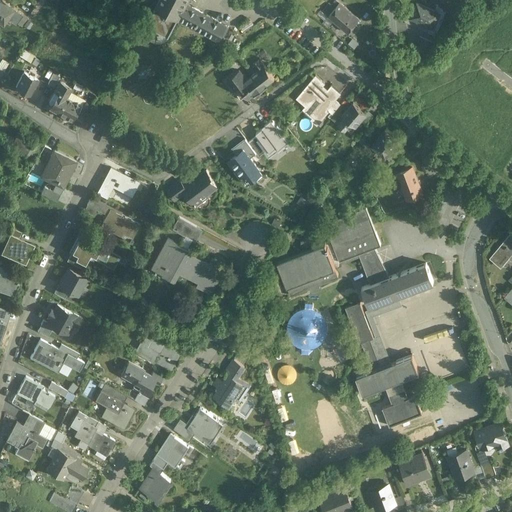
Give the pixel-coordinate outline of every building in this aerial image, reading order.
[(22,11),(5,0),(0,0),(0,19),(3,22),(7,15),(16,21),(22,11)] [(166,35),(169,32),(179,13),(220,34),(222,30),(224,31),(229,22),(227,20),(189,0),(157,0),(147,20),(146,24),(147,29),(149,33),(153,36),(157,37),(161,37),(166,35)] [(333,0),(332,3),(329,1),(322,9),(328,14),(339,0),(333,0)] [(360,15),(340,0),(339,0),(328,14),(348,30),(360,15)] [(435,9),(417,2),(412,16),(428,22),(430,17),(432,17),(435,9)] [(28,15),(22,11),(16,21),(21,25),(28,15)] [(432,39),(420,35),(417,42),(429,46),(432,39)] [(21,46),(18,53),(36,62),(40,55),(21,46)] [(265,62),(260,56),(253,61),(258,67),(252,72),(262,85),(275,75),(265,62)] [(134,59),(135,73),(149,73),(149,59),(134,59)] [(247,76),(240,66),(228,75),(235,85),(235,86),(239,83),(247,93),(249,95),(262,85),(252,72),(247,76)] [(38,78),(24,70),(15,85),(30,93),(34,85),(38,78)] [(59,74),(53,71),(47,82),(54,85),(59,74)] [(316,73),(296,96),(307,105),(312,110),(312,109),(317,113),(318,112),(319,112),(322,108),(322,107),(324,105),(327,108),(333,100),(324,92),(326,89),(322,85),(325,81),(316,73)] [(60,79),(55,87),(49,96),(53,98),(49,105),(58,110),(66,95),(67,95),(72,86),(60,79)] [(341,90),(332,82),(326,89),(324,92),(333,100),(335,98),(341,90)] [(247,93),(239,83),(235,86),(235,85),(233,86),(241,97),(247,93)] [(67,95),(66,95),(58,110),(72,118),(80,103),(67,95)] [(333,100),(327,108),(333,113),(341,102),(335,98),(333,100)] [(353,101),(342,114),(340,111),(339,112),(336,110),(331,117),(345,130),(352,122),(355,125),(366,112),(353,101)] [(13,121),(4,115),(5,113),(4,112),(1,127),(8,131),(13,121)] [(276,124),(271,118),(265,123),(266,124),(256,131),(258,134),(264,142),(263,143),(267,149),(269,151),(277,144),(279,147),(290,139),(278,123),(276,124)] [(40,135),(21,125),(11,143),(12,141),(31,151),(29,154),(30,154),(40,135)] [(391,130),(387,127),(374,142),(380,147),(378,149),(379,149),(385,155),(389,151),(398,139),(390,132),(391,130)] [(264,142),(258,134),(248,141),(256,151),(259,155),(267,149),(263,143),(264,142)] [(246,137),(236,145),(240,151),(247,159),(250,156),(256,151),(248,141),(246,137)] [(76,159),(53,147),(50,154),(53,155),(44,171),(56,178),(55,181),(56,181),(52,187),(59,190),(62,184),(76,159)] [(389,151),(385,155),(379,149),(374,155),(386,166),(395,156),(389,151)] [(250,156),(247,159),(240,151),(230,158),(243,175),(240,177),(245,184),(261,171),(250,156)] [(133,177),(110,165),(99,185),(109,190),(110,190),(109,190),(112,184),(125,191),(128,186),(134,190),(139,180),(135,178),(133,177)] [(422,191),(412,167),(397,172),(407,197),(422,191)] [(212,175),(207,169),(197,176),(196,174),(184,183),(181,186),(185,191),(189,197),(189,200),(191,202),(193,203),(195,204),(207,195),(206,193),(217,185),(210,176),(212,175)] [(180,179),(167,189),(174,199),(185,191),(181,186),(184,183),(180,179)] [(52,187),(49,185),(48,185),(45,192),(56,197),(59,190),(52,187)] [(109,190),(99,185),(97,190),(106,196),(109,190)] [(105,204),(90,196),(84,208),(93,213),(96,207),(100,209),(102,207),(103,207),(105,204)] [(140,223),(110,207),(103,220),(105,221),(106,220),(110,222),(109,225),(123,232),(122,235),(129,239),(131,241),(133,238),(132,237),(140,223)] [(366,208),(324,225),(332,244),(326,246),(335,268),(360,258),(375,252),(373,248),(374,248),(381,245),(366,208)] [(197,226),(179,216),(172,229),(190,238),(197,226)] [(21,228),(10,223),(7,229),(9,230),(10,230),(18,234),(21,228)] [(102,240),(82,229),(69,252),(85,260),(90,250),(110,261),(115,251),(101,243),(102,240)] [(18,234),(10,230),(9,230),(5,239),(8,240),(5,248),(19,254),(19,255),(21,256),(22,256),(27,258),(34,242),(23,237),(24,236),(18,234)] [(511,235),(510,233),(492,255),(501,263),(511,251),(511,235)] [(191,250),(168,237),(151,268),(156,270),(158,268),(176,278),(179,271),(198,281),(209,262),(190,251),(191,250)] [(325,244),(277,263),(290,296),(310,288),(311,292),(321,288),(319,285),(338,277),(335,268),(326,246),(325,244)] [(389,277),(374,248),(373,248),(375,252),(360,258),(370,285),(389,277)] [(85,260),(69,252),(67,257),(82,265),(85,260)] [(226,265),(212,257),(209,262),(198,281),(198,282),(212,290),(226,265)] [(370,285),(362,288),(369,307),(388,299),(390,304),(398,300),(396,296),(433,281),(426,263),(389,277),(370,285)] [(68,289),(78,295),(89,277),(68,265),(58,284),(68,289)] [(19,279),(5,273),(5,271),(0,269),(0,286),(14,292),(19,279)] [(65,295),(68,289),(58,284),(55,289),(65,295)] [(80,315),(57,302),(54,308),(51,306),(48,312),(50,314),(47,319),(53,323),(65,329),(70,319),(76,323),(80,315)] [(374,339),(360,303),(345,309),(359,345),(361,344),(372,371),(381,367),(370,340),(374,339)] [(53,323),(47,319),(43,317),(37,328),(48,333),(53,323)] [(181,350),(165,341),(152,334),(150,338),(146,345),(158,351),(154,358),(155,358),(171,367),(181,350)] [(58,346),(40,336),(30,354),(41,361),(43,358),(56,366),(57,362),(58,363),(61,359),(61,358),(60,358),(61,355),(64,357),(67,351),(58,346)] [(158,351),(146,345),(150,338),(145,336),(137,351),(154,360),(155,358),(154,358),(158,351)] [(79,351),(61,341),(58,346),(67,351),(76,356),(76,355),(79,351)] [(76,356),(67,351),(64,357),(61,355),(60,358),(61,358),(61,359),(79,369),(84,360),(76,355),(76,356)] [(245,358),(238,354),(235,358),(243,364),(245,360),(245,358)] [(372,371),(356,377),(363,394),(385,386),(392,404),(383,408),(389,425),(422,412),(415,395),(408,398),(401,379),(419,372),(412,355),(381,367),(372,371)] [(235,358),(234,358),(227,368),(230,370),(238,375),(238,374),(245,365),(243,364),(235,358)] [(151,373),(145,370),(145,369),(142,368),(143,367),(128,359),(121,372),(135,380),(132,385),(138,388),(137,388),(139,389),(134,397),(143,402),(156,379),(160,382),(162,378),(151,373)] [(165,373),(154,367),(151,373),(162,378),(165,373)] [(230,370),(224,380),(220,377),(216,384),(220,386),(214,394),(229,404),(234,397),(234,396),(234,395),(243,382),(236,377),(238,375),(230,370)] [(43,383),(26,374),(17,390),(27,395),(28,393),(35,397),(37,394),(49,401),(54,393),(49,390),(49,389),(47,388),(47,389),(42,386),(43,383)] [(250,383),(238,374),(238,375),(236,377),(243,382),(234,395),(234,396),(234,397),(239,400),(250,383)] [(60,384),(51,379),(48,384),(57,389),(60,384)] [(67,388),(60,384),(57,389),(64,393),(67,388)] [(112,393),(100,386),(95,397),(108,404),(102,414),(106,415),(105,416),(106,416),(106,417),(107,418),(108,417),(109,418),(109,417),(123,425),(134,405),(123,399),(112,393)] [(126,393),(115,386),(112,393),(123,399),(126,393)] [(49,401),(37,394),(35,397),(33,400),(46,406),(49,401)] [(224,420),(200,405),(195,413),(192,411),(187,420),(180,416),(174,425),(191,436),(195,429),(211,439),(224,420)] [(114,437),(95,426),(96,424),(85,418),(88,413),(78,407),(69,422),(77,426),(73,431),(79,434),(78,435),(79,436),(76,441),(84,445),(86,441),(106,452),(114,437)] [(42,417),(31,411),(28,417),(31,419),(39,423),(42,417)] [(99,419),(88,413),(85,418),(96,424),(99,419)] [(31,419),(29,424),(22,420),(16,417),(5,436),(6,436),(14,440),(13,440),(14,440),(16,437),(23,440),(19,447),(28,452),(27,454),(28,455),(33,445),(34,445),(35,444),(34,443),(36,440),(42,443),(47,434),(36,428),(39,423),(31,419)] [(501,420),(488,425),(489,427),(475,432),(481,447),(495,442),(497,448),(509,443),(501,420)] [(194,446),(171,431),(158,450),(170,459),(181,466),(185,459),(182,457),(186,451),(189,453),(194,446)] [(57,436),(53,434),(50,441),(57,444),(52,454),(54,455),(53,458),(50,463),(61,470),(64,465),(81,474),(88,462),(80,458),(81,456),(72,452),(75,446),(57,436)] [(467,448),(448,455),(455,474),(469,469),(466,462),(468,461),(471,460),(467,448)] [(423,451),(399,460),(407,483),(431,473),(423,451)] [(164,465),(152,457),(149,462),(153,464),(161,469),(164,465)] [(490,458),(480,462),(481,465),(485,476),(496,472),(490,458)] [(161,469),(153,464),(140,484),(158,496),(163,488),(161,487),(165,480),(168,482),(171,476),(161,469)] [(481,465),(474,467),(474,468),(478,479),(485,476),(481,465)] [(83,487),(71,481),(68,487),(80,494),(83,487)] [(68,487),(57,482),(54,488),(76,500),(80,494),(68,487)] [(386,482),(373,487),(371,491),(377,506),(381,508),(393,503),(395,499),(395,497),(390,484),(386,482)] [(345,483),(319,493),(326,511),(336,511),(337,511),(339,511),(354,505),(345,483)] [(54,488),(49,498),(71,510),(76,500),(54,488)] [(409,491),(402,494),(407,505),(413,503),(409,491)] [(407,505),(402,494),(395,497),(395,499),(393,503),(395,507),(399,508),(407,505)]
